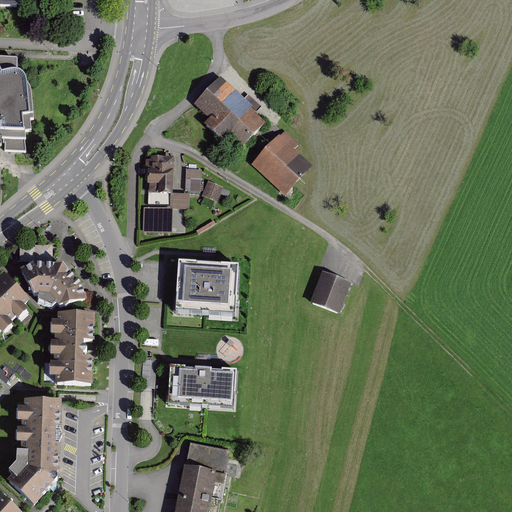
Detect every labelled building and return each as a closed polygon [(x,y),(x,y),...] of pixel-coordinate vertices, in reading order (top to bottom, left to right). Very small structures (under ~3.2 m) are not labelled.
[(0,156),(2,156),(4,151),(27,152),(26,140),(28,141),(27,132),(33,131),(32,120),(36,119),(33,90),(29,84),(26,76),(19,73),(19,61),(2,60),(0,60),(0,156)] [(270,126),(222,79),(196,104),(212,120),(207,125),(226,143),(231,138),(245,151),(270,126)] [(299,145),(287,133),(255,167),(287,198),(314,169),(294,150),(299,145)] [(173,162),(152,162),(152,196),(173,196),(173,162)] [(186,196),(175,196),(175,211),(191,211),(191,195),(202,195),(202,180),(208,180),(208,170),(186,170),(186,196)] [(233,191),(209,183),(204,198),(220,204),(223,197),(230,199),(233,191)] [(240,266),(179,262),(176,314),(237,317),(240,266)] [(71,298),(78,306),(102,284),(82,265),(53,264),(36,274),(55,298),(71,298)] [(351,284),(323,274),(313,304),(341,314),(351,284)] [(0,345),(47,306),(22,276),(1,294),(10,305),(0,313),(0,345)] [(110,316),(69,317),(70,388),(111,388),(110,316)] [(240,371),(175,367),(173,410),(237,414),(240,371)] [(62,403),(24,402),(23,466),(10,481),(36,507),(55,482),(58,477),(60,427),(62,403)] [(192,444),(188,468),(219,473),(229,475),(234,451),(192,444)] [(212,511),(219,473),(188,468),(179,511),(212,511)] [(0,511),(24,511),(6,494),(0,500),(0,511)]
